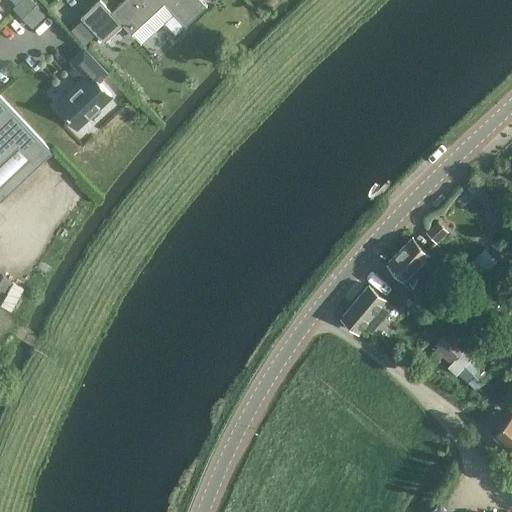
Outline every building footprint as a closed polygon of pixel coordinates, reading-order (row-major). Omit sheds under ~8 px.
[(104,41),(123,24),(131,32),(145,19),(155,30),(174,12),(186,25),(207,5),(202,0),(122,0),(112,10),(102,0),(97,0),(81,15),(104,41)] [(77,127),(112,95),(99,81),(107,73),(84,48),(71,60),(88,78),(58,107),(77,127)] [(0,136),(21,117),(0,94),(0,136)] [(0,198),(52,150),(21,117),(0,136),(0,198)] [(441,244),(453,234),(438,218),(426,228),(441,244)] [(411,236),(386,261),(417,291),(431,270),(423,261),(429,255),(411,236)] [(451,283),(433,299),(444,311),(462,295),(451,283)] [(360,330),(385,300),(367,285),(342,315),(360,330)] [(457,352),(440,337),(432,346),(449,361),(445,366),(465,383),(477,367),(458,351),(457,352)] [(511,451),(511,412),(493,435),(511,451)]
